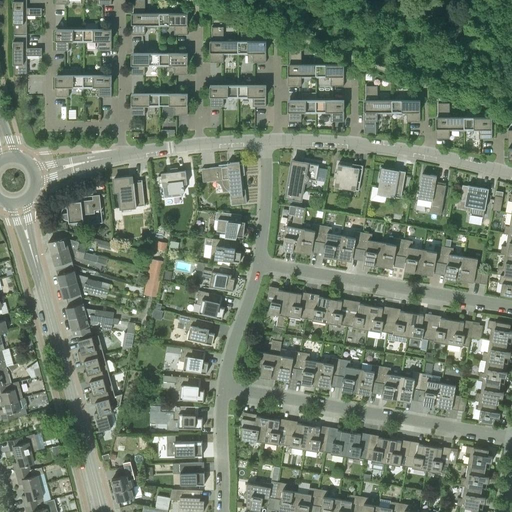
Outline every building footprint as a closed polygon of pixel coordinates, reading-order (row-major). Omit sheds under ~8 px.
[(27,16),(42,16),(42,8),(27,8),(27,0),(14,0),(14,1),(13,1),(13,24),(14,24),(14,35),(27,35),(27,16)] [(145,24),(159,24),(159,13),(145,13),(145,0),(133,0),(134,13),(132,13),(132,24),(132,35),(145,35),(145,24)] [(188,35),(188,24),(188,13),(159,13),(159,24),(174,24),(174,35),(188,35)] [(224,52),(238,52),(238,41),(224,41),(224,27),(212,27),(212,41),(210,41),(210,52),(210,62),(224,62),(224,52)] [(69,40),(83,40),(83,29),(56,29),(56,40),(56,51),(69,51),(69,40)] [(112,51),(112,40),(112,29),(83,29),(83,40),(98,40),(98,51),(112,51)] [(27,56),(42,56),(42,48),(27,48),(27,35),(14,35),(14,41),(13,41),(13,64),(14,64),(14,75),(27,75),(27,56)] [(266,62),(266,52),(266,41),(238,41),(238,52),(253,52),(253,63),(266,62)] [(302,76),(316,76),(316,64),(301,64),(301,50),(290,50),(290,64),(288,64),(288,76),(288,86),(301,86),(302,76)] [(145,64),(159,64),(159,53),(132,53),(132,64),(132,75),(145,75),(145,64)] [(188,75),(188,64),(188,53),(159,53),(159,64),(174,64),(174,75),(188,75)] [(344,86),(344,76),(344,64),(316,64),(316,76),(331,76),(331,86),(344,86)] [(69,86),(84,86),(84,75),(75,75),(64,75),(56,75),(56,86),(56,97),(69,97),(69,86)] [(112,97),(112,86),(112,75),(84,75),(84,86),(98,86),(98,97),(112,97)] [(224,96),(238,96),(238,85),(210,85),(210,96),(210,107),(224,107),(224,96)] [(266,107),(266,96),(266,85),(238,85),(238,96),(253,96),(253,107),(266,107)] [(377,111),(392,111),(392,100),(377,100),(377,86),(366,86),(366,100),(364,100),(364,111),(364,122),(378,122),(377,111)] [(145,105),(160,105),(160,93),(132,93),(132,105),(132,115),(145,115),(145,105)] [(188,115),(188,105),(188,93),(160,93),(160,105),(174,105),(174,115),(188,115)] [(301,111),(316,111),(316,100),(288,100),(288,111),(288,122),(301,122),(301,111)] [(344,122),(344,111),(344,100),(316,100),(316,111),(331,111),(331,122),(344,122)] [(420,122),(420,111),(420,100),(392,100),(392,111),(407,111),(407,122),(420,122)] [(436,117),(436,128),(436,139),(450,139),(450,128),(464,128),(464,117),(449,117),(449,103),(438,103),(438,117),(436,117)] [(485,117),(464,117),(464,128),(479,128),(479,139),(492,139),(492,128),(492,120),(490,120),(490,117),(485,117)] [(293,160),(287,196),(301,199),(303,184),(305,184),(306,184),(307,183),(308,183),(309,182),(310,181),(311,180),(311,178),(317,179),(319,165),(293,160)] [(247,203),(246,190),(243,190),(241,175),(245,175),(244,164),(240,165),(240,161),(231,162),(228,163),(228,164),(220,165),(220,167),(202,169),(203,182),(217,181),(216,178),(222,177),(222,179),(222,181),(222,182),(223,184),(224,186),(224,187),(225,189),(227,191),(228,205),(247,203)] [(359,190),(361,181),(363,165),(353,163),(352,166),(338,164),(335,186),(359,190)] [(394,169),(381,166),(380,173),(381,173),(378,188),(388,190),(387,196),(401,198),(406,171),(394,169)] [(178,167),(171,168),(172,175),(159,176),(159,183),(163,183),(163,186),(168,186),(169,193),(172,193),(172,197),(183,196),(182,192),(185,192),(184,184),(188,183),(186,170),(179,171),(178,167)] [(437,176),(422,173),(418,198),(432,200),(430,213),(441,215),(446,185),(436,184),(437,176)] [(122,208),(126,207),(145,205),(143,181),(130,183),(130,177),(114,178),(116,191),(120,190),(122,208)] [(483,217),(485,209),(489,188),(468,185),(468,186),(463,185),(460,200),(472,202),(470,215),(483,217)] [(64,217),(64,218),(65,219),(66,219),(68,220),(69,220),(69,223),(84,221),(83,215),(95,213),(95,210),(102,209),(100,194),(93,195),(93,200),(67,202),(67,205),(65,206),(65,207),(64,207),(63,208),(62,210),(62,212),(62,213),(62,214),(62,215),(62,216),(63,216),(64,217)] [(493,206),(501,207),(503,198),(496,197),(496,195),(495,195),(493,206)] [(297,251),(301,228),(305,208),(296,206),(292,226),(287,225),(283,249),(297,251)] [(244,237),(245,224),(241,224),(242,214),(216,211),(216,219),(219,219),(217,230),(237,233),(236,236),(244,237)] [(312,254),(312,252),(315,236),(321,237),(323,225),(313,223),(312,230),(301,228),(297,251),(312,254)] [(324,256),(338,259),(342,235),(331,233),(332,227),(323,225),(321,237),(327,238),(324,256)] [(352,261),(353,259),(355,243),(361,244),(363,232),(354,230),(353,237),(342,235),(338,259),(352,261)] [(145,294),(149,296),(157,297),(170,233),(157,231),(144,294),(145,294)] [(364,263),(378,266),(383,242),(371,240),(372,234),(363,232),(361,244),(367,245),(364,263)] [(511,254),(511,233),(504,232),(504,233),(508,234),(506,246),(502,245),(501,252),(511,254)] [(102,256),(103,256),(103,253),(96,251),(96,249),(87,246),(87,245),(79,243),(79,244),(68,242),(66,237),(49,241),(52,254),(69,249),(101,256),(102,256)] [(393,268),(393,266),(396,250),(402,251),(404,239),(394,237),(393,244),(383,242),(378,266),(393,268)] [(240,262),(242,252),(235,251),(237,241),(213,238),(211,258),(240,262)] [(405,270),(419,273),(423,249),(412,247),(413,241),(404,239),(402,251),(408,252),(405,270)] [(433,275),(434,273),(437,257),(443,258),(445,246),(435,244),(434,251),(423,249),(419,273),(433,275)] [(445,277),(460,280),(464,256),(452,254),(453,248),(445,246),(443,258),(448,259),(445,277)] [(57,272),(74,268),(74,265),(73,260),(72,261),(72,256),(76,256),(75,256),(84,259),(94,261),(95,258),(101,260),(101,256),(69,249),(52,254),(57,272)] [(511,275),(511,254),(501,252),(501,253),(504,254),(502,266),(499,265),(497,272),(511,275)] [(460,280),(480,283),(483,269),(476,268),(478,258),(464,256),(460,280)] [(175,269),(190,273),(193,263),(178,259),(175,269)] [(235,279),(232,278),(233,275),(230,275),(231,268),(205,263),(202,276),(211,278),(209,286),(233,291),(235,279)] [(109,289),(109,290),(111,284),(88,278),(89,277),(80,275),(76,276),(74,268),(57,272),(58,275),(61,286),(78,282),(109,289)] [(480,283),(487,284),(489,270),(483,269),(480,283)] [(511,295),(511,275),(497,272),(497,273),(501,274),(499,282),(502,283),(500,294),(511,295)] [(83,299),(82,298),(81,293),(86,292),(86,289),(92,291),(92,290),(107,294),(109,289),(78,282),(61,286),(64,298),(66,297),(68,303),(83,299)] [(223,318),(225,308),(219,306),(221,295),(200,290),(197,304),(201,305),(199,313),(223,318)] [(284,328),(286,315),(290,291),(283,290),(283,291),(279,290),(276,301),(272,301),(268,312),(279,314),(277,326),(284,328)] [(307,319),(309,307),(300,306),(302,294),(298,293),(290,291),(286,315),(307,319)] [(307,319),(327,322),(331,299),(324,297),(324,298),(319,297),(317,309),(309,307),(307,319)] [(87,314),(113,318),(114,312),(96,309),(96,310),(85,308),(83,299),(68,303),(69,307),(67,308),(69,319),(87,314)] [(347,326),(349,314),(341,313),(343,301),(338,300),(331,299),(327,322),(347,326)] [(347,326),(367,329),(372,306),(364,304),(364,305),(360,304),(358,316),(349,314),(347,326)] [(388,333),(390,321),(381,320),(383,308),(379,307),(372,306),(367,329),(388,333)] [(156,307),(153,316),(162,318),(164,309),(156,307)] [(388,333),(408,336),(412,313),(405,311),(405,312),(400,311),(398,323),(390,321),(388,333)] [(428,340),(430,328),(422,327),(424,315),(419,314),(412,313),(408,336),(428,340)] [(74,336),(92,333),(90,326),(102,327),(103,331),(112,330),(111,326),(113,326),(113,324),(113,318),(87,314),(69,319),(74,336)] [(215,334),(209,332),(211,321),(188,316),(185,329),(190,330),(188,339),(213,344),(215,334)] [(428,340),(449,343),(453,320),(445,318),(445,319),(441,318),(439,330),(430,328),(428,340)] [(471,337),(471,335),(462,334),(464,322),(460,321),(453,320),(449,343),(469,347),(471,337)] [(508,342),(509,336),(511,336),(511,330),(509,330),(510,323),(489,320),(488,327),(492,328),(490,339),(508,342)] [(471,335),(471,337),(480,338),(482,325),(479,325),(479,324),(473,323),(471,335)] [(134,347),(134,332),(125,331),(124,346),(134,347)] [(85,361),(104,355),(99,335),(93,337),(93,335),(79,339),(82,350),(78,351),(81,361),(85,361)] [(275,378),(279,354),(282,341),(272,339),(270,353),(258,351),(255,362),(263,363),(261,376),(275,378)] [(504,363),(505,356),(510,357),(511,352),(510,351),(511,343),(508,342),(490,339),(488,352),(484,352),(482,359),(504,363)] [(31,342),(23,344),(25,351),(33,349),(31,342)] [(207,373),(209,363),(203,362),(204,351),(183,347),(180,361),(185,361),(183,370),(207,373)] [(292,368),(298,369),(301,352),(292,350),(290,356),(279,354),(275,378),(290,381),(292,368)] [(302,383),(316,385),(320,361),(309,360),(310,353),(301,352),(298,369),(304,370),(302,383)] [(90,381),(110,376),(104,355),(85,361),(87,370),(84,371),(87,382),(90,381)] [(332,375),(338,376),(341,359),(332,357),(331,363),(320,361),(316,385),(330,388),(332,375)] [(342,390),(357,392),(361,369),(350,367),(351,360),(341,359),(338,376),(344,377),(342,390)] [(501,383),(502,376),(507,377),(508,372),(507,372),(508,363),(504,363),(482,359),(482,360),(486,360),(484,373),(480,372),(479,379),(501,383)] [(373,382),(379,383),(382,366),(373,364),(372,370),(361,369),(357,392),(371,395),(373,382)] [(383,397),(397,399),(401,376),(390,374),(391,367),(382,366),(379,383),(385,384),(383,397)] [(414,389),(420,390),(423,373),(413,371),(412,377),(401,376),(397,399),(412,402),(414,389)] [(423,404),(438,406),(442,383),(431,381),(432,374),(423,373),(420,390),(426,391),(423,404)] [(164,374),(164,386),(176,387),(176,374),(164,374)] [(97,401),(115,396),(110,376),(90,381),(93,392),(90,393),(92,403),(96,402),(97,401)] [(205,390),(198,389),(199,378),(178,376),(176,390),(181,390),(180,399),(204,401),(205,390)] [(497,403),(498,397),(503,397),(504,392),(503,392),(505,384),(501,383),(479,379),(479,380),(483,381),(480,392),(477,392),(475,399),(497,403)] [(438,406),(458,410),(461,396),(455,395),(456,385),(442,383),(438,406)] [(0,400),(1,403),(17,399),(14,388),(9,390),(7,384),(4,385),(0,385),(0,400)] [(111,428),(107,413),(113,411),(113,409),(120,406),(123,394),(115,396),(97,401),(96,402),(98,412),(95,413),(100,431),(111,428)] [(458,410),(465,411),(467,397),(461,396),(458,410)] [(16,417),(14,412),(20,410),(17,399),(1,403),(2,409),(0,410),(2,414),(0,414),(2,421),(16,417)] [(494,423),(495,417),(500,418),(501,412),(500,412),(501,404),(497,403),(475,399),(475,400),(479,401),(478,409),(481,409),(479,421),(494,423)] [(203,418),(196,417),(197,406),(175,406),(174,419),(179,419),(179,428),(203,428),(203,418)] [(243,438),(264,442),(268,418),(261,417),(257,416),(255,428),(242,426),(243,438)] [(287,433),(278,432),(280,420),(276,420),(276,419),(268,418),(264,442),(285,445),(287,433)] [(285,445),(305,449),(309,425),(302,424),(297,423),(295,435),(287,433),(285,445)] [(325,452),(327,441),(319,439),(321,427),(316,427),(316,426),(309,425),(305,449),(325,452)] [(325,452),(346,456),(350,432),(342,431),(338,430),(336,442),(327,441),(325,452)] [(366,459),(368,448),(359,446),(361,434),(357,434),(357,433),(350,432),(346,456),(366,459)] [(15,456),(31,452),(28,441),(36,439),(34,433),(7,441),(9,447),(10,447),(11,451),(13,451),(15,456)] [(168,456),(203,455),(203,440),(200,440),(200,434),(167,435),(168,456)] [(366,459),(386,463),(390,439),(383,438),(378,437),(376,449),(368,448),(366,459)] [(406,466),(408,454),(400,453),(402,441),(397,441),(398,440),(390,439),(386,463),(406,466)] [(406,466),(427,470),(431,446),(423,445),(419,444),(417,456),(408,454),(406,466)] [(447,473),(449,462),(441,460),(443,448),(438,448),(438,447),(431,446),(427,470),(447,473)] [(486,468),(487,461),(492,462),(493,457),(487,456),(488,449),(467,446),(466,453),(470,453),(468,465),(486,468)] [(449,462),(456,463),(458,450),(451,449),(449,462)] [(16,474),(30,470),(29,464),(34,462),(31,452),(15,456),(16,462),(15,463),(16,467),(14,468),(16,474)] [(116,491),(134,486),(132,479),(135,478),(131,461),(124,463),(127,475),(112,479),(116,491)] [(205,484),(205,472),(204,462),(180,463),(181,483),(205,484)] [(482,488),(484,481),(489,482),(490,477),(489,477),(490,468),(486,468),(468,465),(466,478),(462,477),(461,484),(482,488)] [(24,489),(40,485),(37,474),(32,475),(30,470),(16,474),(18,480),(19,480),(20,484),(22,484),(24,489)] [(264,497),(275,499),(278,482),(272,481),(271,484),(263,482),(262,485),(247,483),(247,491),(244,497),(247,499),(247,507),(261,510),(264,497)] [(279,511),(294,511),(298,492),(286,490),(288,483),(278,482),(275,499),(281,500),(279,511)] [(479,508),(480,502),(485,502),(486,497),(485,497),(486,489),(482,488),(461,484),(461,485),(465,486),(462,498),(458,497),(457,504),(479,508)] [(25,507),(39,503),(37,497),(43,496),(40,485),(24,489),(25,495),(23,496),(25,500),(23,501),(25,507)] [(118,501),(143,494),(140,485),(134,486),(116,491),(118,501)] [(308,511),(310,505),(316,506),(319,489),(310,487),(309,493),(298,492),(294,511),(308,511)] [(199,511),(200,510),(204,510),(205,500),(200,500),(200,490),(173,489),(172,492),(170,499),(180,500),(180,509),(190,510),(190,511),(189,511),(199,511)] [(321,511),(335,511),(338,499),(327,497),(328,490),(319,489),(316,506),(322,507),(321,511)] [(168,510),(170,499),(172,492),(165,490),(164,494),(158,493),(156,507),(168,510)] [(356,511),(360,496),(350,494),(349,500),(338,499),(335,511),(356,511)] [(377,511),(379,506),(368,504),(369,497),(360,496),(356,511),(377,511)] [(398,511),(400,503),(391,501),(390,507),(379,506),(377,511),(398,511)] [(47,511),(46,507),(40,509),(39,503),(25,507),(26,511),(47,511)] [(416,511),(408,511),(409,504),(400,503),(398,511),(416,511)]
